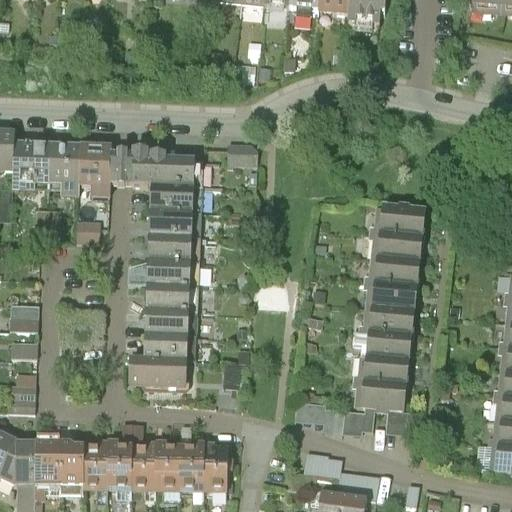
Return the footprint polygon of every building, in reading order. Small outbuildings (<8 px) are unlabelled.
[(217,0),(217,7),(242,9),(242,0),(217,0)] [(264,0),(242,0),(242,9),(264,11),(264,0)] [(264,0),(264,11),(289,14),(289,0),(264,0)] [(321,0),(289,0),(289,14),(288,17),(319,20),(321,0)] [(349,0),(321,0),(319,20),(347,23),(349,0)] [(349,0),(347,23),(347,30),(380,33),(382,0),(349,0)] [(511,0),(473,0),(472,12),(511,14),(511,0)] [(237,66),(236,82),(255,83),(255,71),(246,71),(246,66),(237,66)] [(15,149),(14,139),(0,139),(0,179),(14,180),(15,149)] [(13,204),(45,205),(47,150),(15,149),(14,180),(13,204)] [(45,205),(77,206),(79,151),(47,150),(45,205)] [(121,164),(111,164),(111,152),(79,151),(77,206),(109,207),(110,189),(120,190),(131,190),(132,164),(121,164)] [(260,151),(230,151),(229,170),(260,170),(260,151)] [(193,192),(194,166),(132,164),(131,190),(150,191),(193,192)] [(192,218),(193,192),(150,191),(149,216),(192,218)] [(424,231),(425,219),(383,215),(380,240),(422,245),(424,231)] [(191,243),(192,218),(149,216),(148,242),(191,243)] [(62,219),(38,218),(37,244),(61,245),(62,219)] [(104,227),(79,226),(79,246),(103,246),(104,227)] [(421,257),(422,245),(380,240),(377,265),(420,270),(421,257)] [(190,269),(191,243),(148,242),(147,268),(190,269)] [(418,282),(420,270),(377,265),(375,290),(417,295),(418,282)] [(190,295),(190,269),(147,268),(146,293),(190,295)] [(416,307),(417,295),(375,290),(372,316),(414,320),(416,307)] [(189,320),(190,295),(146,293),(145,319),(189,320)] [(38,312),(11,311),(10,335),(37,336),(38,312)] [(413,331),(414,320),(372,316),(369,341),(412,345),(413,331)] [(188,346),(189,320),(145,319),(144,345),(188,346)] [(410,357),(412,345),(369,341),(367,366),(409,370),(410,357)] [(187,372),(188,346),(144,345),(144,370),(187,372)] [(37,347),(9,346),(8,363),(36,364),(37,347)] [(408,382),(409,370),(367,366),(364,391),(406,396),(408,382)] [(186,397),(187,372),(144,370),(127,370),(126,395),(158,396),(186,397)] [(35,378),(13,377),(12,415),(33,415),(35,378)] [(511,381),(505,380),(503,405),(511,406),(511,381)] [(405,408),(406,396),(364,391),(361,416),(404,421),(405,408)] [(378,416),(299,404),(296,427),(415,466),(409,426),(376,424),(378,416)] [(511,406),(503,405),(501,430),(511,431),(511,406)] [(511,431),(501,430),(498,455),(511,456),(511,431)] [(13,454),(0,447),(0,487),(13,494),(13,454)] [(156,505),(180,505),(180,452),(156,453),(156,505)] [(180,505),(204,505),(204,452),(180,452),(180,505)] [(228,452),(204,452),(204,505),(228,504),(228,452)] [(36,494),(63,493),(61,453),(36,454),(36,494)] [(84,453),(61,453),(63,493),(84,493),(84,453)] [(84,506),(108,506),(108,453),(84,453),(84,493),(84,506)] [(108,506),(132,505),(132,453),(108,453),(108,506)] [(156,453),(132,453),(132,505),(156,505),(156,453)] [(36,454),(13,454),(13,494),(36,494),(36,454)] [(511,511),(511,506),(412,489),(309,455),(310,474),(340,492),(379,509),(392,511),(511,511)] [(511,456),(498,455),(496,480),(511,482),(511,456)] [(320,503),(318,511),(364,511),(365,509),(320,503)]
